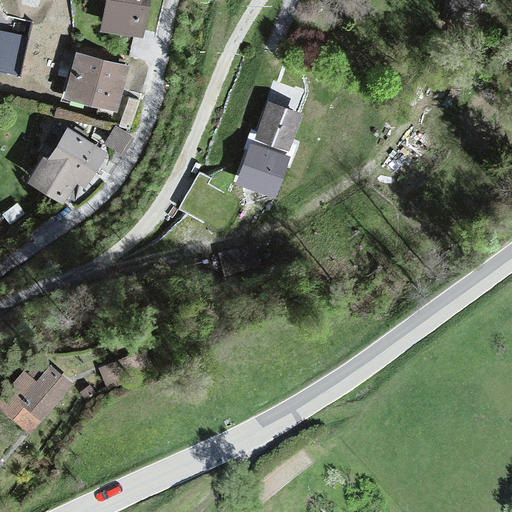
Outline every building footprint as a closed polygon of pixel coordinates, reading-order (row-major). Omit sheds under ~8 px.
[(145,0),(101,0),(97,32),(140,38),(145,0)] [(27,35),(0,30),(0,70),(19,74),(27,35)] [(126,67),(71,53),(59,100),(114,114),(126,67)] [(301,110),(264,97),(233,181),(274,196),(301,110)] [(62,124),(22,181),(60,207),(75,186),(84,192),(109,156),(62,124)] [(199,174),(176,209),(227,241),(249,206),(199,174)] [(20,373),(0,394),(0,413),(27,438),(73,388),(47,365),(31,383),(20,373)]
